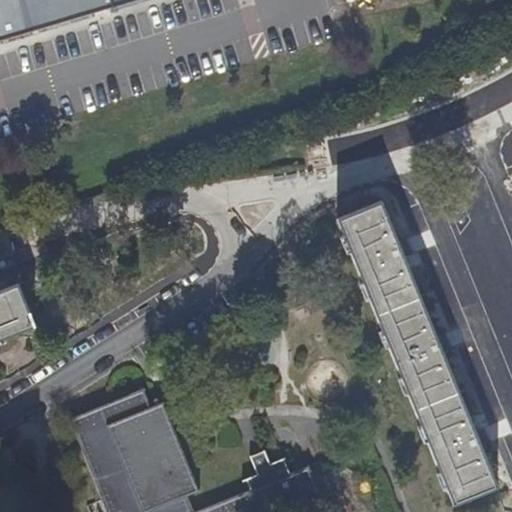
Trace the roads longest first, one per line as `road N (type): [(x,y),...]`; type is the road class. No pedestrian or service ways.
road 1 (residential): [(0,418),(198,290),(333,186)]
road 2 (residential): [(0,245),(146,204),(333,186)]
road 3 (residential): [(511,420),(408,164)]
